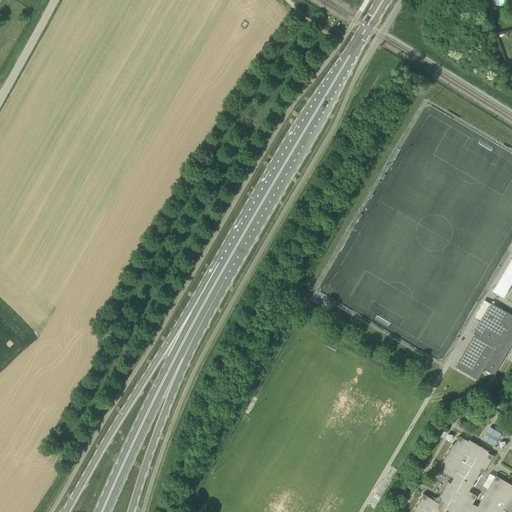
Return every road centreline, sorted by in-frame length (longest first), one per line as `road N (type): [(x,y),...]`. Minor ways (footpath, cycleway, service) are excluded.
road 1 (primary): [(222,270),(382,0)]
road 2 (primary): [(222,270),(151,364),(64,511)]
road 3 (primary): [(102,511),(222,270)]
road 4 (primary): [(131,511),(222,270)]
